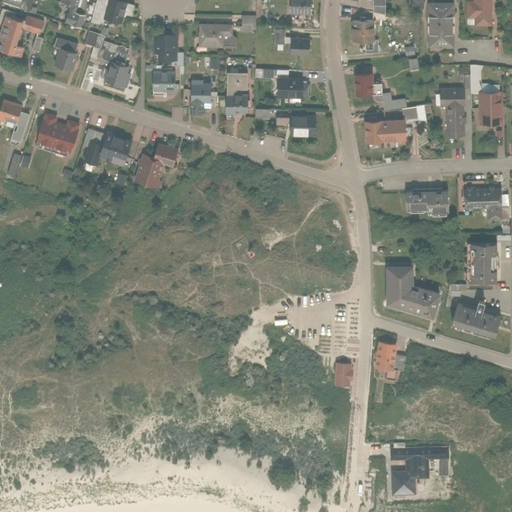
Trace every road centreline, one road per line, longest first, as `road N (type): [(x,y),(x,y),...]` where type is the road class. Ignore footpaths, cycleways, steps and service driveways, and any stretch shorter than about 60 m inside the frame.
road 1 (residential): [(0,81),(358,186)]
road 2 (residential): [(366,322),(353,511)]
road 3 (residential): [(333,0),(337,83),(356,172)]
road 4 (residential): [(356,172),(511,161)]
road 5 (residential): [(366,322),(511,364)]
road 6 (residential): [(358,186),(366,322)]
